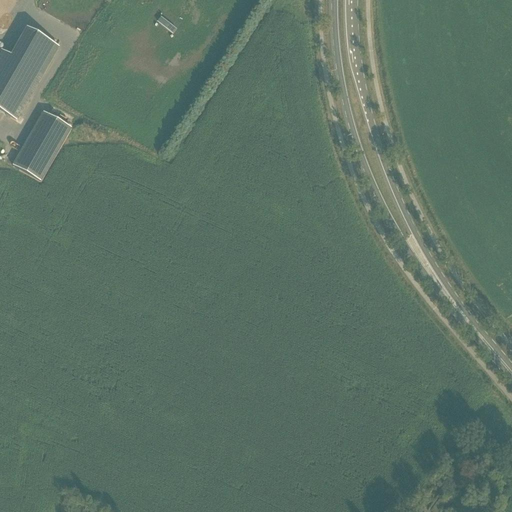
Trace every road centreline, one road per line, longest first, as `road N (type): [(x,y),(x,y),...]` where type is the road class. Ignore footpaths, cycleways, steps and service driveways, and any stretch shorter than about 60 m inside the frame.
road 1 (secondary): [(334,0),(339,77),(369,181),(396,234),(427,265)]
road 2 (secondary): [(427,265),(369,120),(354,0)]
road 3 (secondary): [(511,375),(427,265)]
